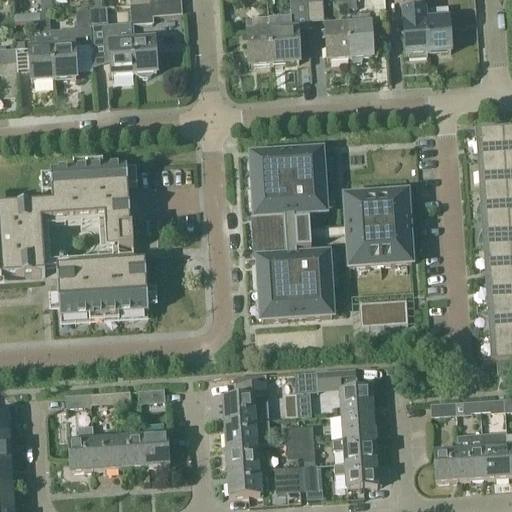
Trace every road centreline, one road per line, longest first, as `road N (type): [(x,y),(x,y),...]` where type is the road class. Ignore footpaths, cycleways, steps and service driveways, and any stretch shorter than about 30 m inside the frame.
road 1 (residential): [(210,119),(223,333),(198,349),(0,366)]
road 2 (residential): [(470,397),(448,104)]
road 3 (residential): [(210,119),(448,104)]
road 4 (residential): [(0,133),(210,119)]
road 5 (residential): [(404,511),(392,366)]
